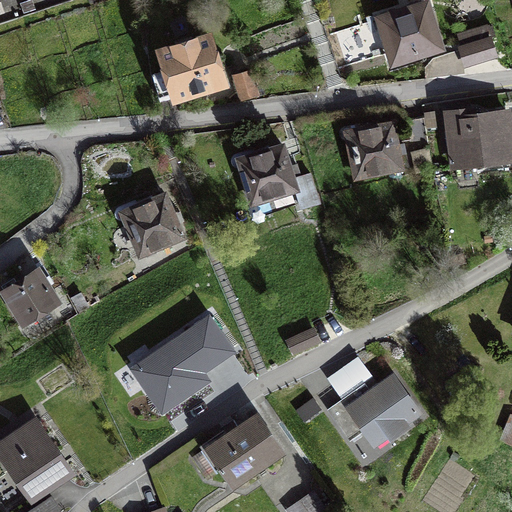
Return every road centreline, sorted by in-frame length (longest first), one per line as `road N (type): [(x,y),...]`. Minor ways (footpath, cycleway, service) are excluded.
road 1 (residential): [(511,258),(265,388),(107,491),(90,511)]
road 2 (residential): [(511,76),(64,134)]
road 3 (residential): [(64,134),(68,196),(0,255)]
